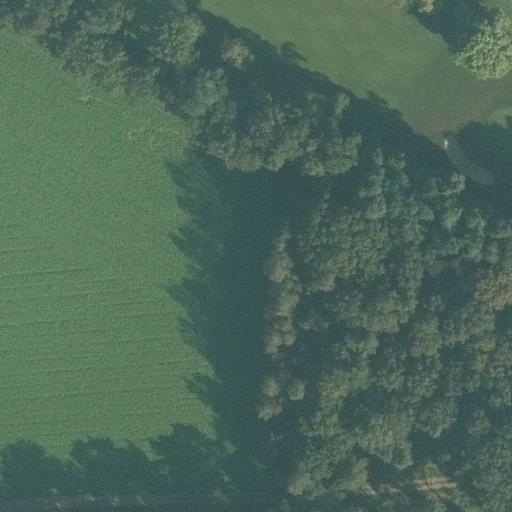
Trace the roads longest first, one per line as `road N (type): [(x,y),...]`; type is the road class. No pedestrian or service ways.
road 1 (track): [(511,288),(6,0)]
road 2 (track): [(62,511),(511,470)]
